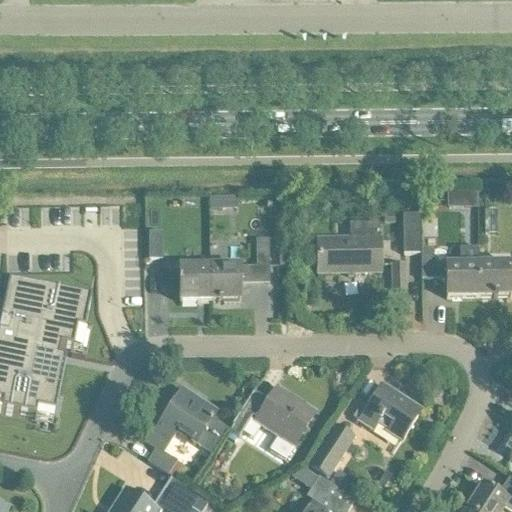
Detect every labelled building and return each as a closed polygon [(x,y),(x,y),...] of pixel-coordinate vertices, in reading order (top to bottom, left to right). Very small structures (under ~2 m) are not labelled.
[(403,256),(419,256),(419,217),(402,217),(403,256)] [(380,275),(379,224),(349,225),(350,241),(317,241),(318,276),(338,276),(338,271),(349,271),(349,275),(351,275),(351,274),(378,273),(378,275),(380,275)] [(161,233),(148,234),(148,261),(161,261),(161,233)] [(256,264),(269,264),(268,241),(255,241),(256,264)] [(433,250),(421,251),(421,281),(446,281),(446,301),(447,301),(447,300),(478,299),(478,266),(477,250),(459,250),(459,267),(447,267),(447,266),(445,266),(445,267),(434,267),(433,250)] [(279,268),(283,268),(290,268),(290,256),(279,256),(279,268)] [(392,292),(406,292),(405,265),(392,265),(392,292)] [(511,265),(510,266),(510,265),(508,265),(508,266),(478,266),(478,299),(492,299),(492,300),(496,300),(496,299),(509,299),(509,300),(510,300),(510,290),(511,289),(511,265)] [(221,304),(221,303),(224,303),(224,306),(237,306),(237,303),(238,303),(238,304),(239,304),(239,267),(238,267),(238,268),(209,269),(209,303),(217,303),(217,304),(221,304)] [(180,269),(180,268),(179,268),(179,282),(178,282),(178,286),(179,286),(179,304),(180,304),(180,303),(209,303),(209,269),(180,269)] [(8,286),(0,324),(0,407),(1,408),(0,414),(35,422),(36,415),(54,418),(65,364),(57,362),(59,351),(72,354),(76,334),(83,336),(90,302),(8,286)] [(361,408),(354,419),(359,423),(359,425),(371,433),(375,426),(384,432),(401,443),(420,414),(381,389),(366,411),(361,408)] [(315,415),(277,390),(268,404),(253,395),(255,391),(254,391),(232,426),(228,432),(239,439),(242,434),(253,441),(263,428),(278,438),(269,453),(285,463),(294,448),(315,415)] [(151,433),(144,444),(155,451),(147,464),(164,475),(167,477),(176,463),(164,455),(180,429),(198,441),(195,445),(212,456),(225,438),(228,433),(211,421),(213,417),(201,409),(203,406),(182,392),(154,435),(151,433)] [(329,480),(354,441),(335,429),(310,467),(329,480)] [(511,440),(503,454),(509,458),(508,460),(511,462),(511,460),(511,459),(511,440)] [(511,511),(511,481),(509,479),(497,498),(482,488),(466,511),(503,511),(504,511),(506,511),(511,511)] [(203,511),(208,504),(199,498),(172,480),(165,491),(153,510),(125,492),(115,507),(118,509),(116,511),(203,511)] [(341,511),(348,511),(355,503),(318,480),(306,499),(312,504),(306,511),(336,511),(338,510),(341,511)]
